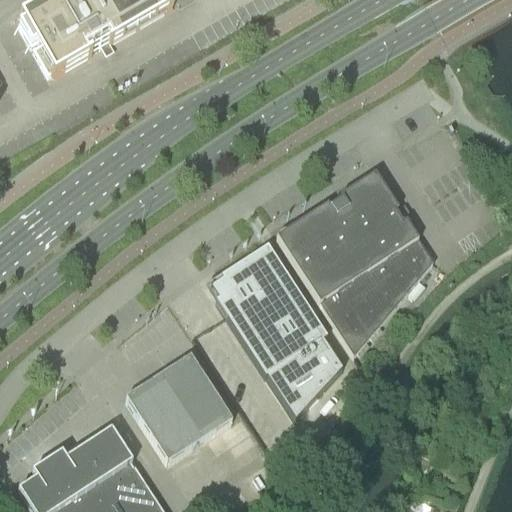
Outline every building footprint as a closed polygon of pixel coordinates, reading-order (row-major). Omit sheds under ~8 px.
[(173,9),(167,0),(72,0),(56,9),(54,5),(56,3),(55,1),(18,22),(19,25),(39,13),(42,17),(16,32),(29,54),(35,50),(37,53),(31,57),(46,83),(51,80),(52,82),(90,60),(88,58),(86,60),(83,55),(106,41),(108,46),(106,48),(107,50),(173,12),(171,10),(173,9)] [(344,205),(341,201),(337,204),(340,207),(328,215),(325,212),(274,245),(351,364),(431,270),(403,228),(400,230),(392,218),(395,216),(393,212),(389,215),(391,218),(382,224),(381,222),(382,221),(384,218),(384,217),(385,215),(385,214),(386,212),(386,210),(386,209),(386,207),(385,205),(384,202),(384,200),(383,199),(381,196),(378,194),(375,192),(372,191),(369,190),(366,190),(363,190),(359,191),(358,192),(355,193),(353,195),(352,196),(350,199),(349,202),(348,205),(347,208),(348,212),(349,215),(346,216),(340,208),(344,205)] [(220,285),(208,293),(217,306),(214,308),(263,385),(263,384),(293,429),(340,377),(321,347),(324,345),(276,270),(265,253),(219,284),(220,285)] [(123,406),(134,423),(165,471),(229,429),(188,364),(175,372),(174,370),(142,391),(143,393),(123,406)] [(16,499),(24,511),(155,511),(132,475),(131,476),(128,472),(129,471),(108,439),(63,468),(59,462),(30,481),(34,487),(16,499)]
